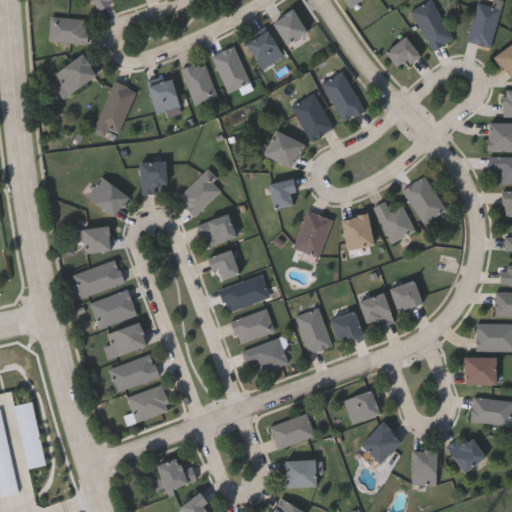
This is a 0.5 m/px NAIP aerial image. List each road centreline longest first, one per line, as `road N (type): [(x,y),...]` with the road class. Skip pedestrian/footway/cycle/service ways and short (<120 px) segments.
road 1 (residential): [(321,0),(431,148),(466,175),(486,232),(479,280),(431,345),(95,476)]
road 2 (tertiary): [(14,0),(39,249),(109,511)]
road 3 (residential): [(431,148),(482,101),(475,80),(452,81),(389,134),(340,161),(331,181),(343,198),(356,198),(400,177),(431,148)]
road 4 (residential): [(267,483),(254,500),(232,495),(141,252),(147,233),(159,228),(180,241)]
road 5 (residential): [(211,0),(123,40),(123,55),(140,68),(187,56),(289,0)]
road 6 (residential): [(267,483),(180,241)]
road 7 (residential): [(392,361),(425,428),(446,428),(455,405)]
